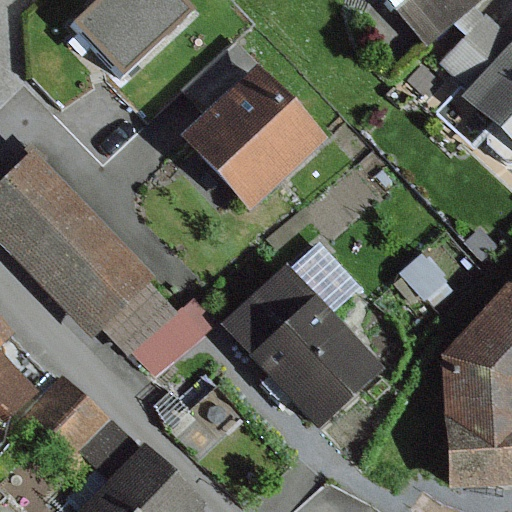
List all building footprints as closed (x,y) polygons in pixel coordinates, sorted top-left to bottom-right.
[(178,0),(101,0),(73,27),(122,79),(192,14),(178,0)] [(387,0),(383,4),(424,52),(485,0),(387,0)] [(472,92),(511,47),(511,41),(485,17),(441,65),(472,92)] [(203,120),(255,72),(231,46),(180,94),(203,120)] [(470,93),(462,101),(493,130),(484,140),(484,149),(507,167),(511,167),(511,47),(472,92),(470,93)] [(203,120),(180,141),(245,213),(322,144),(255,72),(203,120)] [(32,156),(0,186),(0,242),(93,339),(105,327),(147,287),(153,282),(32,156)] [(478,231),(463,245),(481,263),(496,249),(478,231)] [(317,246),(287,274),(328,319),(358,290),(317,246)] [(421,257),(397,277),(422,306),(446,286),(421,257)] [(283,270),(218,328),(314,433),(378,374),(328,319),(287,274),(283,270)] [(511,282),(439,360),(448,490),(511,485),(511,282)] [(174,316),(147,287),(105,327),(133,356),(174,316)] [(174,316),(133,356),(155,379),(214,325),(192,301),(174,316)] [(0,440),(48,394),(7,353),(24,336),(0,312),(0,440)] [(125,439),(67,383),(25,426),(77,477),(90,464),(96,470),(125,439)] [(198,511),(125,439),(96,470),(61,504),(69,511),(198,511)]
